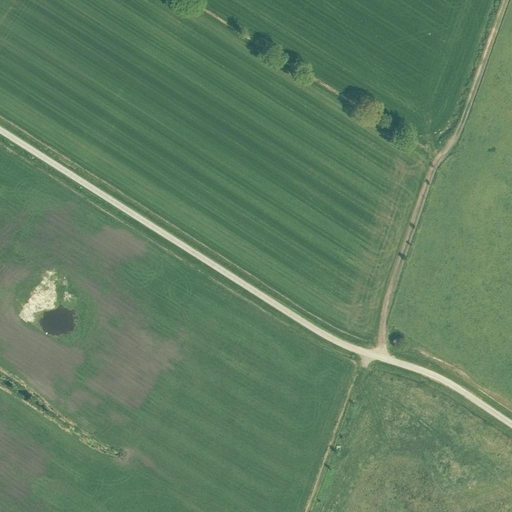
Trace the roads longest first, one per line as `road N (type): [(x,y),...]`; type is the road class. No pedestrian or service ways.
road 1 (unclassified): [(511,425),(425,371),(294,316),(0,129)]
road 2 (track): [(381,358),(395,266),(441,147),(459,134),(505,0)]
road 3 (track): [(370,354),(309,511)]
